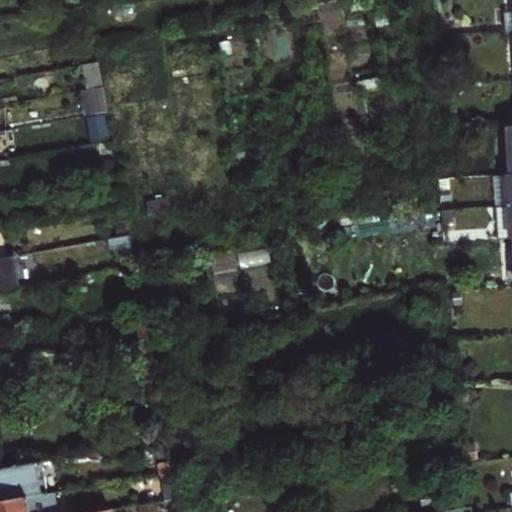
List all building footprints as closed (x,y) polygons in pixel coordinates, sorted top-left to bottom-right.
[(84,65),(88,89),(103,87),(98,62),(84,65)] [(88,89),(80,91),(85,115),(107,111),(103,87),(88,89)] [(67,141),(74,140),(72,127),(65,128),(67,141)] [(120,185),(110,187),(112,200),(123,198),(120,185)] [(167,198),(146,202),(149,215),(169,211),(167,198)] [(511,206),(509,207),(496,208),(498,239),(511,238),(511,206)] [(122,251),(123,256),(133,254),(129,235),(107,239),(109,248),(114,247),(122,251)] [(0,258),(0,288),(19,285),(14,256),(0,258)] [(136,315),(141,340),(148,338),(143,314),(136,315)] [(5,364),(6,373),(26,370),(24,360),(5,364)] [(0,419),(19,417),(16,398),(0,400),(0,419)] [(160,462),(162,473),(171,472),(169,460),(160,462)] [(0,469),(0,502),(47,494),(41,462),(0,469)] [(162,473),(166,500),(176,499),(171,472),(162,473)] [(56,511),(53,493),(47,494),(0,502),(0,511),(56,511)] [(142,511),(141,511),(156,511),(155,503),(140,505),(142,511)]
